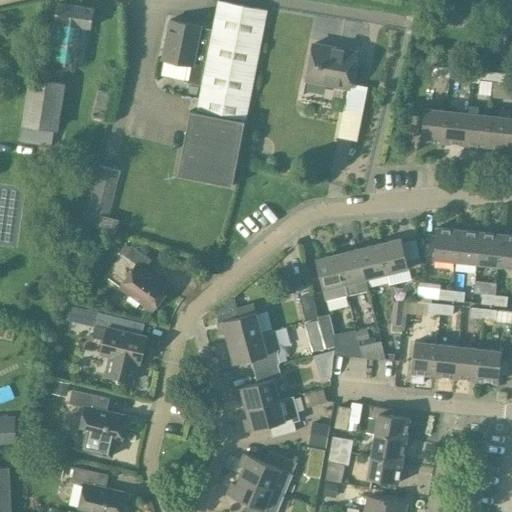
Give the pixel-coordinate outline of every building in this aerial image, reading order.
[(178,176),(233,187),(267,12),(220,2),(214,30),(201,28),(201,27),(170,21),(162,58),(190,64),(187,83),(202,86),(196,112),(190,111),(178,176)] [(86,62),(91,27),(94,8),(58,3),(55,22),(51,22),(42,74),(59,77),(62,60),(86,62)] [(448,34),(438,32),(436,43),(446,44),(448,34)] [(309,80),(352,88),(343,137),(361,140),(371,88),(353,85),(359,52),(316,44),(309,80)] [(107,119),(120,69),(106,65),(93,115),(107,119)] [(438,66),(436,76),(453,78),(454,68),(438,66)] [(462,79),(463,69),(454,68),(453,78),(462,79)] [(481,71),(480,81),(495,83),(496,72),(481,71)] [(505,84),(506,73),(496,72),(495,83),(505,84)] [(58,130),(65,83),(29,77),(19,141),(50,145),(53,130),(58,130)] [(488,148),(509,150),(511,122),(511,118),(510,118),(511,110),(500,109),(499,117),(492,116),(488,148)] [(446,143),(450,112),(428,110),(425,141),(446,143)] [(450,112),(446,143),(467,146),(471,114),(450,112)] [(471,114),(467,146),(488,148),(492,116),(471,114)] [(100,165),(84,223),(115,231),(118,220),(109,217),(121,171),(100,165)] [(458,261),(461,230),(439,228),(436,259),(458,261)] [(479,263),(482,232),(461,230),(458,261),(479,263)] [(500,265),(503,234),(482,232),(479,263),(500,265)] [(511,235),(503,234),(500,265),(511,266),(511,235)] [(383,244),(390,274),(410,269),(403,240),(383,244)] [(362,249),(369,279),(390,274),(383,244),(362,249)] [(120,253),(137,265),(122,285),(154,310),(171,287),(146,267),(151,260),(132,246),(130,248),(126,245),(120,253)] [(341,254),(351,296),(372,291),(362,249),(341,254)] [(347,295),(344,285),(348,284),(341,254),(316,260),(326,300),(347,295)] [(418,286),(416,297),(454,301),(455,291),(440,289),(418,286)] [(464,302),(465,292),(455,291),(454,301),(464,302)] [(299,297),(305,321),(318,318),(317,317),(312,294),(299,297)] [(496,305),(497,295),(483,294),(482,304),(496,305)] [(497,295),(496,305),(507,306),(508,297),(497,295)] [(408,303),(393,301),(392,310),(407,312),(408,303)] [(429,302),(427,312),(442,314),(443,304),(429,302)] [(239,309),(241,316),(220,322),(223,334),(227,333),(230,342),(264,333),(264,332),(257,304),(239,309)] [(452,315),(454,305),(443,304),(442,314),(452,315)] [(484,319),(485,309),(472,307),(471,317),(484,319)] [(485,309),(484,319),(496,320),(497,310),(485,309)] [(400,325),(399,329),(405,330),(407,312),(392,310),(391,324),(400,325)] [(125,317),(100,311),(94,336),(106,339),(102,353),(112,355),(107,374),(119,377),(118,379),(122,380),(122,378),(134,381),(139,362),(141,362),(148,336),(122,329),(125,317)] [(337,345),(330,314),(317,317),(318,318),(325,348),(337,345)] [(264,333),(230,342),(232,352),(228,353),(231,365),(251,360),(254,370),(278,364),(278,365),(280,364),(277,353),(280,348),(275,330),(264,332),(264,333)] [(321,336),(310,340),(313,351),(325,348),(321,336)] [(360,346),(362,357),(385,359),(381,341),(360,346)] [(435,375),(438,344),(416,342),(413,373),(435,375)] [(456,377),(460,347),(438,344),(435,375),(456,377)] [(478,380),(481,349),(460,347),(456,377),(478,380)] [(481,349),(478,380),(500,382),(503,352),(481,349)] [(318,370),(332,366),(334,355),(334,351),(314,356),(318,370)] [(282,400),(282,399),(276,379),(281,377),(278,365),(278,364),(254,370),(257,384),(238,389),(242,401),(246,400),(248,409),(282,400)] [(95,452),(113,457),(116,442),(122,443),(129,415),(107,410),(109,398),(95,395),(72,390),(68,403),(86,407),(80,433),(82,433),(78,448),(95,452)] [(294,396),(282,399),(282,400),(248,409),(251,419),(246,421),(249,432),(269,427),(272,437),(296,431),(294,422),(300,420),(294,396)] [(334,428),(347,430),(351,408),(339,406),(334,428)] [(373,418),(380,419),(378,435),(407,440),(411,419),(394,416),(395,408),(375,406),(373,418)] [(14,422),(0,423),(0,447),(15,447),(14,422)] [(312,423),(309,443),(326,446),(329,426),(312,423)] [(374,456),(404,461),(407,440),(378,435),(374,456)] [(353,440),(332,436),(330,448),(351,452),(353,440)] [(328,462),(349,465),(351,452),(330,448),(328,462)] [(309,461),(322,463),(324,452),(311,450),(309,461)] [(241,475),(284,493),(297,462),(269,451),(265,462),(245,453),(240,465),(244,467),(241,475)] [(404,461),(374,456),(370,477),(400,483),(404,461)] [(0,511),(10,511),(8,467),(0,467),(0,511)] [(122,511),(127,492),(99,485),(101,473),(74,467),(71,481),(85,485),(79,510),(88,511),(122,511)] [(276,511),(284,493),(241,475),(237,485),(233,483),(228,494),(248,503),(243,511),(276,511)] [(347,508),(346,511),(406,511),(408,504),(369,497),(366,511),(358,511),(359,510),(347,508)]
